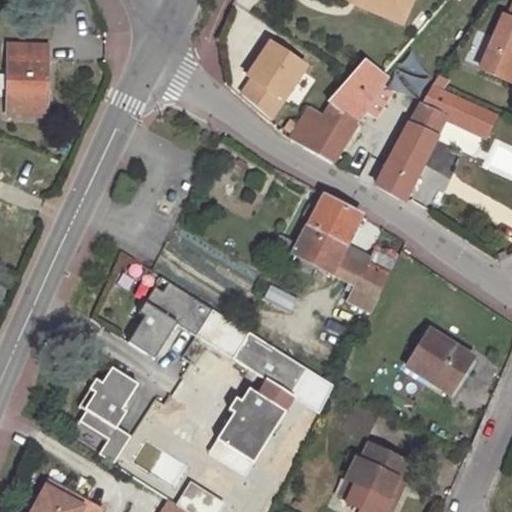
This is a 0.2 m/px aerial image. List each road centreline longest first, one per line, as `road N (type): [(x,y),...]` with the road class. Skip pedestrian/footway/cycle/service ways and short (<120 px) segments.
road 1 (unclassified): [(148,60),(511,288)]
road 2 (tertiary): [(0,378),(148,60)]
road 3 (residential): [(464,511),(511,401)]
